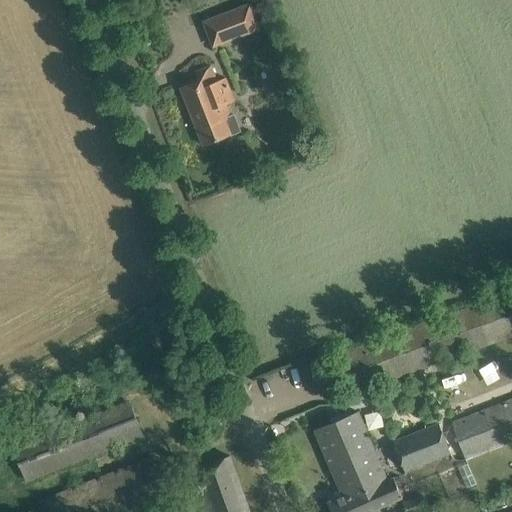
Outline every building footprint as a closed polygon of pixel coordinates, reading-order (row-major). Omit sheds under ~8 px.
[(202,20),(213,46),(261,28),(251,2),(202,20)] [(198,79),(181,86),(204,145),(240,131),(233,114),(230,115),(226,104),(234,100),(225,77),(217,81),(211,65),(195,71),(198,79)] [(511,290),(334,355),(339,371),(348,395),(503,340),(511,336),(511,290)] [(511,398),(453,421),(467,459),(511,441),(511,398)] [(14,446),(27,479),(142,435),(129,402),(14,446)] [(332,511),(369,511),(403,497),(394,477),(388,480),(380,463),(358,411),(315,429),(343,495),(328,501),(332,511)] [(441,425),(418,433),(395,441),(405,471),(451,455),(441,425)] [(250,511),(230,456),(192,469),(206,511),(250,511)] [(29,511),(135,511),(167,500),(151,458),(42,500),(44,506),(29,511)] [(406,511),(420,511),(426,510),(421,495),(403,503),(406,511)]
